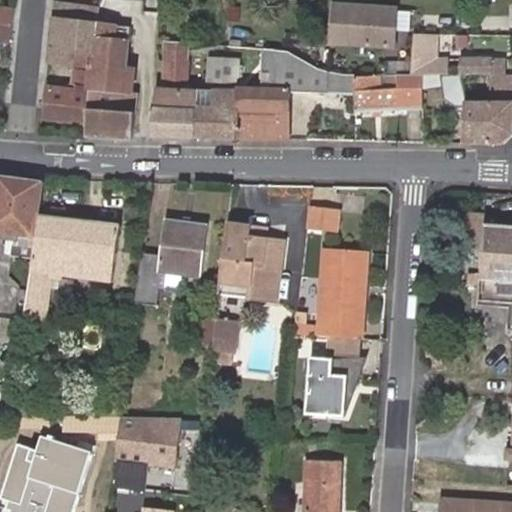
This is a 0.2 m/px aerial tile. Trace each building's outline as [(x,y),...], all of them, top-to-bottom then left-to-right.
[(53,7),(51,22),(94,26),(96,11),(53,7)] [(0,38),(10,40),(12,18),(13,10),(0,8),(0,38)] [(335,9),(331,47),(392,52),(395,14),(335,9)] [(51,22),(48,62),(76,65),(77,55),(79,41),(93,43),(94,26),(51,22)] [(128,30),(94,26),(93,43),(79,41),(77,55),(95,57),(91,91),(130,94),(132,72),(124,71),(128,30)] [(414,63),(414,72),(424,73),(435,73),(448,74),(448,61),(436,61),(437,37),(415,37),(414,63)] [(272,95),(244,94),(244,107),(240,106),(240,140),(281,140),(281,113),(288,113),(288,93),(327,95),(328,66),(310,62),(274,49),(272,95)] [(187,63),(188,52),(163,51),(163,62),(187,63)] [(459,74),(484,75),(484,62),(459,61),(459,74)] [(186,82),(187,63),(163,62),(161,82),(186,82)] [(385,62),(385,72),(414,72),(414,63),(385,62)] [(209,63),(209,79),(238,80),(239,65),(209,63)] [(354,109),(423,111),(423,75),(405,75),(405,89),(379,88),(379,75),(356,74),(354,109)] [(405,75),(379,75),(379,88),(405,89),(405,75)] [(466,103),(465,146),(504,146),(511,139),(511,76),(490,75),(490,104),(466,103)] [(81,89),(53,85),(53,92),(80,96),(81,89)] [(49,121),(88,127),(91,91),(81,89),(80,96),(53,92),(49,121)] [(244,94),(156,89),(151,137),(240,140),(240,106),(244,107),(244,94)] [(88,127),(86,140),(111,142),(131,142),(132,137),(136,94),(130,94),(91,91),(88,127)] [(43,184),(0,176),(0,232),(20,236),(20,240),(13,239),(11,256),(34,260),(38,238),(35,238),(43,184)] [(341,212),(310,208),(307,231),(338,235),(341,212)] [(511,297),(511,228),(486,227),(486,217),(467,215),(466,240),(484,242),(480,296),(511,297)] [(71,264),(69,278),(112,285),(120,229),(42,216),(38,238),(34,260),(25,320),(45,323),(52,276),(54,262),(71,264)] [(161,257),(142,255),(136,305),(155,307),(160,273),(203,278),(209,226),(166,220),(161,257)] [(249,230),(227,228),(221,287),(220,288),(224,289),(251,291),(250,303),(278,306),(283,243),(265,242),(248,240),(249,230)] [(266,231),(249,230),(248,240),(265,242),(266,231)] [(320,327),(319,337),(325,338),(361,340),(363,324),(357,323),(360,286),(365,286),(366,255),(324,252),(320,327)] [(54,262),(52,276),(69,278),(71,264),(54,262)] [(224,289),(220,288),(219,300),(250,303),(251,291),(224,289)] [(0,317),(0,344),(6,346),(11,320),(0,317)] [(215,338),(216,322),(204,320),(202,337),(215,338)] [(216,322),(215,338),(213,355),(233,357),(237,324),(216,322)] [(320,327),(296,325),(294,336),(319,337),(320,327)] [(361,340),(325,338),(324,355),(361,357),(361,340)] [(313,360),(309,414),(344,416),(346,381),(360,381),(362,363),(313,360)] [(53,419),(9,418),(9,430),(53,431),(53,419)] [(121,421),(66,419),(66,434),(102,435),(102,442),(119,442),(121,421)] [(124,427),(120,462),(148,466),(149,459),(175,463),(179,434),(124,427)] [(511,428),(511,429),(510,434),(502,433),(501,458),(511,459),(511,428)] [(74,511),(94,454),(93,453),(44,437),(39,451),(19,445),(1,498),(15,502),(11,511),(74,511)] [(148,466),(120,462),(116,491),(145,495),(148,466)] [(338,511),(342,463),(309,462),(306,511),(338,511)] [(511,511),(511,507),(438,501),(437,511),(511,511)]
